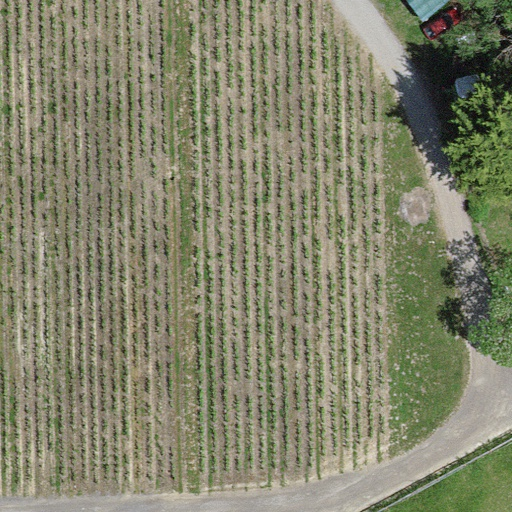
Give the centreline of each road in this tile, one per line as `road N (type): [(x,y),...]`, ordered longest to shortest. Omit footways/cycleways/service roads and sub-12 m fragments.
road 1 (track): [(506,416),(429,127),(348,0)]
road 2 (track): [(277,511),(357,493),(506,416)]
